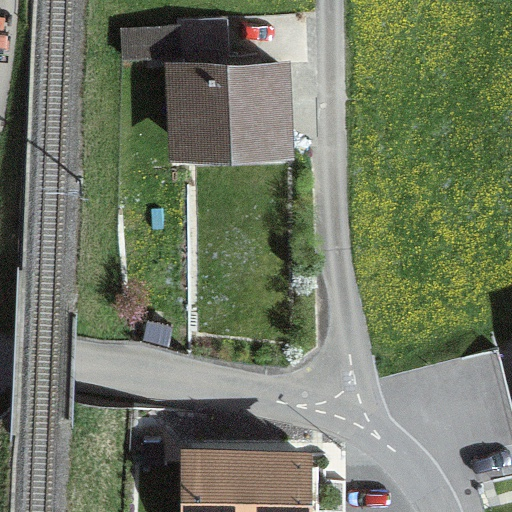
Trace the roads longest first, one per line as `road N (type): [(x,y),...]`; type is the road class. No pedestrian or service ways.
road 1 (track): [(436,511),(397,459),(352,429),(276,408),(0,365)]
road 2 (track): [(333,0),(338,256),(352,429)]
